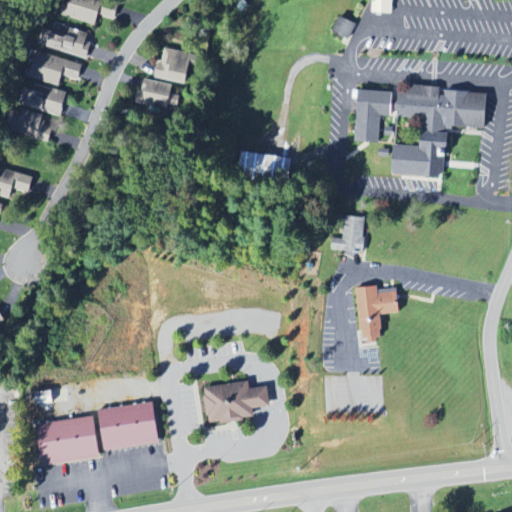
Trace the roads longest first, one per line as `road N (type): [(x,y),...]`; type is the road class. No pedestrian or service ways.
road 1 (residential): [(170,0),(113,68),(24,259)]
road 2 (primary): [(217,511),(511,469)]
road 3 (tertiary): [(503,470),(488,330),(511,260)]
road 4 (residential): [(496,294),(345,263)]
